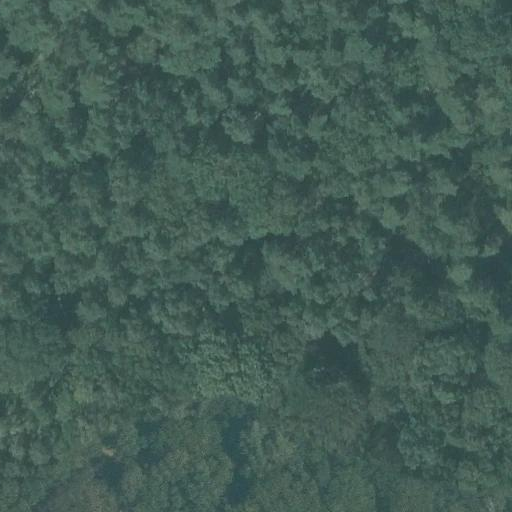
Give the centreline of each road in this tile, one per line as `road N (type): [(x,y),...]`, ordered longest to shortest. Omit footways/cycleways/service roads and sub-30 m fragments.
road 1 (track): [(0,449),(91,475),(154,472),(177,458),(201,435),(208,404),(194,297),(207,271),(479,31),(500,0)]
road 2 (track): [(384,0),(57,96),(0,91)]
